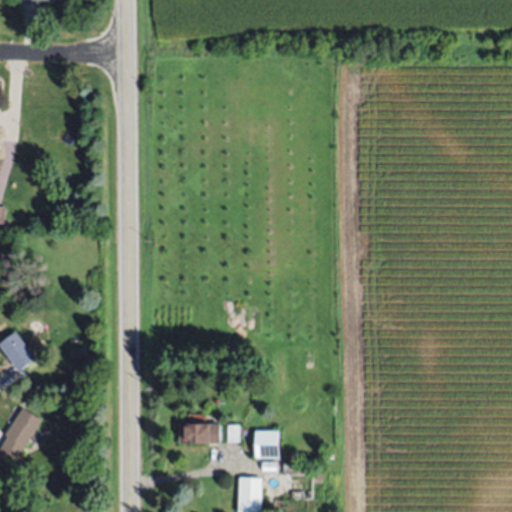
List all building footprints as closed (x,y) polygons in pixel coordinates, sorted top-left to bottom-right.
[(0,263),(1,252),(11,252),(10,264),(0,263)] [(35,358),(19,371),(0,346),(0,342),(15,332),(35,358)] [(69,348),(83,346),(84,354),(70,356),(69,348)] [(41,420),(15,459),(0,449),(0,447),(8,435),(5,433),(22,407),(41,420)] [(179,443),(179,423),(220,423),(220,443),(179,443)] [(239,423),(239,441),(226,441),(226,423),(239,423)] [(279,432),(255,432),(255,458),(279,458),(279,432)] [(315,459),(315,449),(324,448),(324,451),(333,451),(333,458),(315,459)] [(276,471),(262,471),(262,462),(276,462),(276,471)] [(284,474),(283,462),(294,462),(294,464),(303,464),(303,462),(311,462),(311,474),(284,474)] [(237,511),(239,477),(263,478),(261,511),(237,511)]
